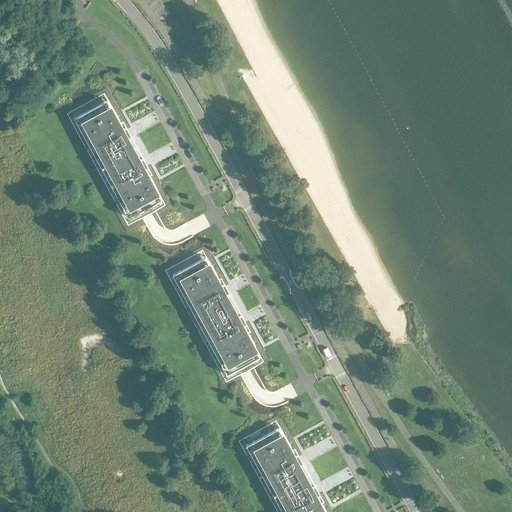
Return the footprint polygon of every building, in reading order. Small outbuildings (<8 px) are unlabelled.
[(84,120),(132,207),(159,193),(146,169),(148,168),(147,166),(145,167),(142,162),(144,160),(143,159),(141,160),(129,138),(131,137),(130,135),(128,136),(125,131),(127,129),(126,127),(124,129),(111,105),(84,120)] [(132,128),(137,138),(158,128),(152,117),(132,128)] [(169,150),(164,152),(169,160),(173,158),(169,150)] [(183,277),(230,364),(257,350),(244,326),(247,325),(246,323),(243,324),(240,319),(243,317),(242,315),(239,317),(227,295),(230,294),(229,292),(226,293),(223,288),(226,286),(225,284),(222,286),(209,262),(183,277)] [(242,281),(231,285),(235,295),(246,291),(242,281)] [(260,312),(249,315),(252,326),(262,323),(260,312)] [(275,396),(277,406),(294,402),(292,392),(275,396)] [(283,433),(256,447),(291,511),(325,511),(318,497),(320,495),(319,493),(316,495),(313,489),(316,488),(315,486),(312,487),(301,466),(303,464),(302,462),(299,464),(296,458),(299,457),(298,455),(295,456),(283,433)] [(326,444),(304,456),(309,464),(331,453),(326,444)]
